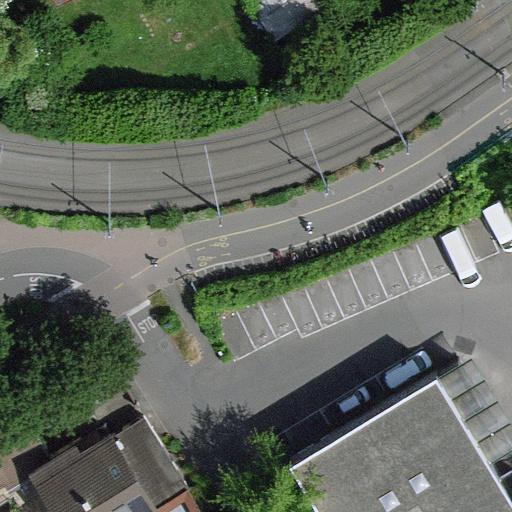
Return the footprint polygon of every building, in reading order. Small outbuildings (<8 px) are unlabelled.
[(252,0),(274,37),(330,0),(252,0)] [(511,511),(511,491),(438,369),(292,456),(325,511),(511,511)] [(37,465),(55,454),(29,414),(0,432),(0,487),(6,484),(10,489),(41,471),(37,465)] [(112,437),(156,507),(189,486),(146,416),(112,437)] [(55,454),(37,465),(41,471),(66,511),(150,511),(157,508),(156,507),(112,437),(110,435),(72,458),(66,448),(55,454)]
